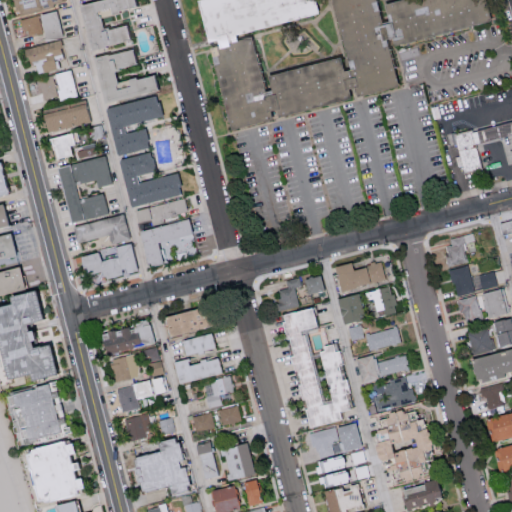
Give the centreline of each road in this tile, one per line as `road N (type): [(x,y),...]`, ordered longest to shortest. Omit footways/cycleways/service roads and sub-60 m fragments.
road 1 (residential): [(298,511),(165,0)]
road 2 (residential): [(124,511),(0,31)]
road 3 (residential): [(74,312),(511,201)]
road 4 (residential): [(480,511),(406,229)]
